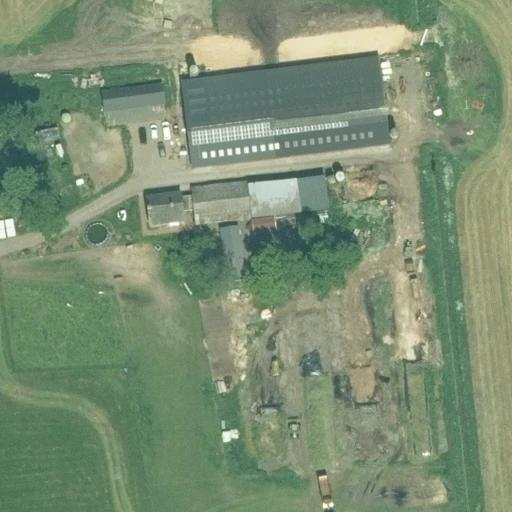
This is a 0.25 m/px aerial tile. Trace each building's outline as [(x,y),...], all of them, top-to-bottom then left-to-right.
[(377,61),(183,85),(194,172),(389,148),(377,61)] [(140,91),(103,95),(105,111),(142,107),(140,91)] [(296,176),(251,178),(252,203),(297,201),(296,176)] [(400,183),(349,190),(351,206),(402,199),(400,183)] [(180,196),(146,200),(150,229),(183,225),(181,214),(194,212),(195,227),(250,221),(247,184),(191,191),(192,200),(181,201),(180,196)]
